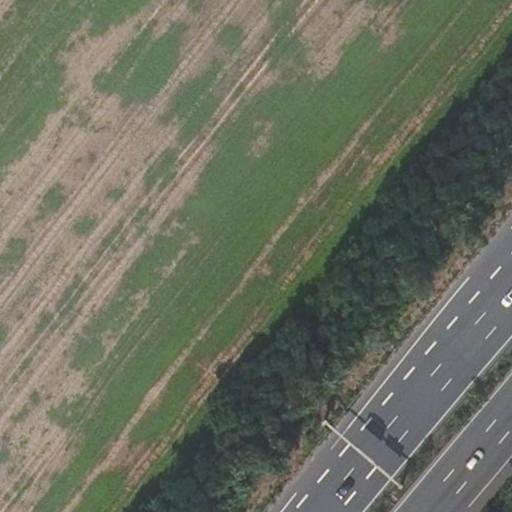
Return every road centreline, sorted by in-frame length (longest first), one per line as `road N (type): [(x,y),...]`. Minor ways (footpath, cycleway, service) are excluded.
road 1 (motorway): [(511,295),(326,511)]
road 2 (motorway): [(425,511),(511,415)]
